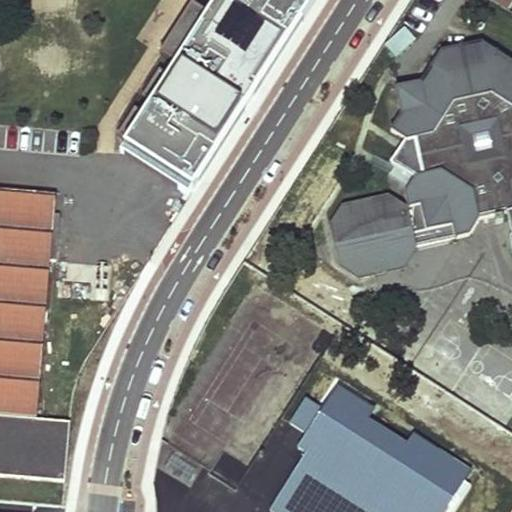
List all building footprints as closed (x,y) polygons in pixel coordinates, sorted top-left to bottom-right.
[(214,0),(124,149),(193,193),(316,0),(214,0)] [(443,54),(422,87),(403,117),(409,143),(394,166),(417,181),(408,196),(406,216),(389,198),(344,208),(331,228),(339,264),(359,277),(404,268),(417,247),(470,235),(480,220),(509,214),(511,229),(511,239),(511,240),(511,241),(511,63),(483,45),(443,54)] [(403,117),(422,87),(397,92),(403,117)] [(409,143),(403,117),(393,134),(409,143)] [(272,228),(305,245),(350,161),(318,143),(272,228)] [(51,194),(0,188),(0,475),(61,481),(66,422),(31,419),(51,194)] [(334,325),(351,299),(310,271),(292,297),(334,325)] [(172,436),(238,474),(313,348),(283,330),(284,328),(248,307),(172,436)] [(373,404),(337,381),(321,407),(306,397),(286,428),(304,439),(295,453),(305,460),(271,511),(440,511),(470,466),(417,432),(409,446),(364,418),(373,404)]
